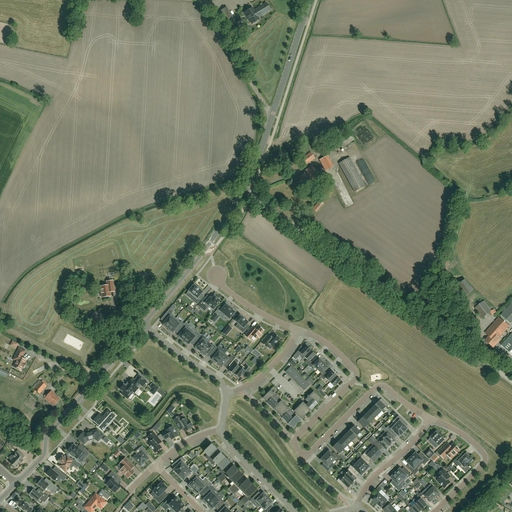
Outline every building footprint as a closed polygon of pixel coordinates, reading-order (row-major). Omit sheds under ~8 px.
[(259,20),(258,18),(270,10),(266,3),(256,9),(257,10),(254,12),(252,8),(244,13),(248,20),(249,19),(252,24),(254,23),(255,23),(257,22),(257,20),(259,20)] [(220,12),(230,28),(237,24),(227,8),(220,12)] [(336,152),(354,139),(349,133),(332,146),(336,152)] [(303,167),(315,158),(310,152),(298,161),(303,167)] [(325,171),(328,169),(333,166),(328,156),(319,160),(325,171)] [(355,160),(364,175),(370,172),(361,156),(355,160)] [(355,192),(365,186),(349,157),(339,163),(355,192)] [(311,181),(320,174),(312,165),(304,171),(305,172),(298,178),(305,185),(310,180),(311,181)] [(326,184),(331,181),(328,174),(323,176),(326,184)] [(316,212),(324,203),(320,200),(312,209),(316,212)] [(463,298),(473,290),(465,279),(455,287),(463,298)] [(114,292),(113,287),(113,281),(107,282),(107,286),(100,287),(102,298),(111,296),(110,292),(114,292)] [(194,285),(193,285),(192,285),(190,288),(190,289),(188,291),(193,296),(190,299),(197,304),(201,300),(198,297),(203,292),(194,285)] [(214,296),(213,297),(213,298),(211,296),(210,298),(207,296),(198,307),(201,309),(206,303),(213,310),(217,304),(219,301),(219,300),(217,298),(216,298),(214,296)] [(482,318),(492,311),(484,301),(482,302),(481,300),(475,304),(477,306),(475,308),(482,318)] [(511,303),(501,316),(511,325),(511,323),(511,303)] [(231,310),(229,308),(226,305),(222,309),(219,307),(214,314),(218,317),(222,313),(229,319),(232,316),(235,314),(234,313),(234,312),(232,309),(231,310)] [(167,329),(176,319),(171,315),(173,312),(170,309),(163,316),(167,319),(162,324),(163,325),(163,326),(166,328),(167,329)] [(243,334),(247,329),(244,327),(248,323),(240,316),(239,316),(238,316),(236,319),(235,321),(241,326),(238,330),(243,334)] [(91,325),(97,326),(103,327),(104,318),(92,317),(91,325)] [(489,336),(485,340),(493,347),(500,339),(499,338),(509,326),(499,318),(485,333),(489,336)] [(176,319),(167,329),(168,329),(168,330),(171,333),(171,332),(172,333),(177,328),(179,330),(180,328),(184,324),(181,322),(180,323),(176,319)] [(184,324),(180,328),(183,331),(178,336),(179,337),(179,338),(181,340),(182,339),(183,341),(192,331),(187,327),(189,325),(186,322),(184,324)] [(257,326),(254,329),(252,327),(245,336),(249,340),(252,336),(256,339),(258,337),(259,337),(261,335),(260,334),(263,331),(260,329),(261,328),(258,326),(258,327),(257,326)] [(192,331),(183,341),(185,342),(184,343),(187,345),(187,344),(188,345),(193,339),(196,341),(197,340),(201,335),(197,332),(195,333),(192,331)] [(511,333),(501,346),(511,355),(511,333)] [(268,335),(265,339),(261,343),(266,347),(269,344),(272,347),(279,339),(274,334),(271,337),(268,335)] [(201,335),(197,340),(199,342),(195,348),(195,349),(198,351),(198,350),(200,352),(209,341),(201,335)] [(12,340),(10,345),(16,348),(18,343),(12,340)] [(209,341),(200,352),(202,353),(201,354),(204,356),(205,356),(210,351),(212,353),(214,351),(216,348),(212,344),(211,346),(207,343),(209,341)] [(217,363),(224,354),(221,351),(223,350),(218,346),(216,348),(214,351),(217,353),(211,360),(214,362),(215,361),(217,363)] [(304,357),(311,351),(306,346),(300,353),(304,357)] [(15,356),(13,360),(16,361),(13,367),(21,371),(23,368),(26,364),(25,363),(26,360),(21,357),(22,355),(23,355),(25,351),(19,348),(15,356)] [(311,351),(304,357),(307,360),(304,362),(308,366),(309,365),(312,362),(310,360),(315,355),(311,351)] [(221,368),(223,366),(225,363),(228,365),(234,358),(231,356),(229,358),(224,354),(217,363),(219,365),(218,365),(221,368)] [(255,365),(260,360),(255,356),(251,361),(255,365)] [(233,375),(241,365),(240,366),(237,363),(239,361),(235,358),(231,363),(233,364),(228,371),(229,371),(229,372),(230,374),(231,373),(233,375)] [(309,365),(311,367),(312,366),(317,370),(323,363),(319,359),(315,363),(313,361),(312,362),(309,365)] [(321,378),(326,374),(324,372),(328,368),(323,363),(317,370),(321,374),(319,376),(318,378),(319,380),(321,378)] [(241,365),(233,375),(234,374),(235,376),(235,377),(237,378),(238,378),(241,375),(243,377),(250,369),(246,366),(244,368),(241,365)] [(291,366),(285,372),(304,391),(310,385),(291,366)] [(328,375),(326,374),(321,378),(323,380),(325,378),(329,383),(336,376),(332,372),(328,375)] [(127,399),(133,392),(135,393),(138,389),(137,387),(139,384),(142,386),(146,382),(139,376),(134,381),(133,379),(130,383),(128,382),(125,386),(123,385),(119,389),(122,392),(121,394),(127,399)] [(336,376),(329,383),(334,387),(340,380),(336,376)] [(34,389),(37,391),(40,394),(46,386),(41,382),(34,389)] [(153,395),(155,392),(159,388),(153,383),(149,387),(151,389),(149,392),(153,395)] [(275,395),(270,390),(262,398),(267,402),(266,403),(273,409),(282,417),(281,418),(292,429),(300,421),(296,416),(293,419),(287,413),(288,412),(289,413),(290,412),(289,411),(290,410),(281,401),(278,404),(272,398),(275,395)] [(43,397),(45,398),(45,399),(53,406),(60,399),(51,391),(50,393),(48,392),(43,397)] [(303,402),(293,411),(301,419),(310,410),(310,411),(317,404),(321,399),(313,391),(308,396),(312,399),(306,405),(303,402)] [(25,404),(34,411),(39,405),(30,397),(25,404)] [(375,405),(381,411),(386,407),(379,401),(375,405)] [(371,409),(377,416),(381,411),(375,405),(374,405),(375,405),(371,409)] [(366,414),(373,420),(377,416),(371,409),(366,414)] [(95,425),(103,432),(105,430),(108,433),(111,430),(107,427),(110,424),(108,422),(114,415),(108,410),(102,417),(99,414),(93,421),(96,424),(95,425)] [(362,418),(368,424),(373,420),(366,414),(362,418)] [(181,420),(179,417),(179,416),(173,419),(179,430),(182,428),(185,432),(188,430),(188,431),(191,429),(190,429),(191,428),(190,427),(193,426),(189,420),(187,422),(185,418),(182,420),(181,420)] [(393,423),(403,433),(404,431),(405,432),(407,430),(406,429),(407,429),(402,424),(405,422),(398,416),(396,418),(399,421),(395,425),(393,423)] [(364,429),(368,424),(362,418),(358,422),(364,429)] [(394,433),(397,436),(399,437),(400,437),(402,435),(401,434),(403,433),(393,423),(395,425),(391,429),(388,426),(386,428),(387,430),(392,434),(392,435),(394,433)] [(349,430),(356,437),(360,432),(354,426),(349,430)] [(161,434),(164,440),(170,436),(172,440),(178,436),(172,427),(166,430),(166,431),(161,434)] [(98,442),(100,439),(103,436),(97,430),(84,434),(83,433),(78,438),(84,444),(87,441),(95,439),(98,442)] [(345,435),(352,441),(356,437),(349,430),(350,431),(345,435)] [(385,436),(383,438),(390,446),(394,441),(390,436),(392,434),(387,430),(383,434),(385,436)] [(161,442),(158,438),(153,432),(148,436),(151,441),(147,444),(155,453),(161,448),(158,445),(161,442)] [(430,438),(433,441),(436,443),(433,446),(436,449),(439,446),(444,440),(436,432),(435,433),(435,432),(432,435),(432,436),(430,438)] [(348,445),(352,441),(345,435),(341,439),(348,445)] [(103,441),(111,448),(115,444),(107,437),(103,441)] [(386,450),(390,446),(383,438),(380,441),(378,439),(374,442),(375,443),(379,447),(381,445),(386,450)] [(348,445),(341,439),(337,443),(343,449),(348,445)] [(343,449),(337,443),(332,447),(339,454),(343,449)] [(377,458),(382,454),(377,450),(379,447),(375,443),(371,447),(373,449),(370,451),(377,458)] [(438,453),(441,456),(444,458),(447,455),(451,459),(456,455),(455,454),(459,450),(453,444),(450,447),(447,444),(438,453)] [(77,459),(78,459),(81,456),(84,459),(89,454),(84,449),(81,452),(79,450),(76,447),(76,448),(73,445),(72,446),(71,446),(67,450),(70,453),(69,454),(73,458),(74,456),(77,459)] [(205,457),(209,461),(214,456),(212,454),(216,449),(211,445),(204,452),(207,455),(205,457)] [(142,446),(139,449),(141,451),(133,458),(140,466),(148,459),(143,453),(146,451),(142,446)] [(17,450),(12,456),(11,455),(8,458),(11,461),(9,463),(12,465),(11,466),(14,468),(15,468),(20,463),(21,463),(23,461),(22,460),(23,460),(22,459),(24,457),(17,450)] [(429,460),(435,454),(431,450),(425,456),(429,460)] [(324,456),(332,463),(334,460),(336,462),(341,458),(335,453),(333,455),(329,451),(324,456)] [(377,458),(370,451),(368,454),(366,452),(362,455),(367,460),(369,458),(373,463),(377,458)] [(411,457),(420,466),(423,464),(424,465),(429,461),(424,456),(421,458),(416,453),(415,454),(414,453),(412,455),(413,456),(411,457)] [(214,456),(209,461),(213,465),(215,463),(217,466),(225,458),(220,454),(216,458),(214,456)] [(461,463),(465,468),(473,460),(467,454),(461,459),(459,457),(453,463),(457,467),(461,463)] [(66,472),(69,468),(68,467),(71,463),(77,468),(79,465),(72,459),(71,460),(67,456),(66,458),(63,455),(57,462),(60,464),(59,466),(66,472)] [(361,459),(357,463),(365,471),(366,470),(367,470),(369,468),(369,467),(364,462),(367,460),(362,455),(359,458),(361,459)] [(332,463),(324,456),(320,460),(324,464),(322,466),(327,472),(334,465),(332,463)] [(178,475),(186,467),(183,464),(186,461),(182,457),(175,462),(178,465),(173,470),(174,471),(176,474),(176,473),(178,475)] [(420,466),(411,457),(409,459),(409,458),(407,460),(407,461),(406,462),(412,468),(410,470),(415,475),(419,471),(417,469),(420,466)] [(120,463),(124,467),(120,471),(124,475),(125,474),(128,478),(134,472),(131,470),(134,467),(125,458),(120,463)] [(225,458),(217,466),(220,468),(218,470),(222,474),(224,472),(227,469),(225,467),(229,463),(225,458)] [(363,473),(365,471),(357,463),(353,467),(351,465),(348,468),(349,468),(353,472),(354,473),(356,471),(360,475),(361,475),(361,476),(364,473),(363,473)] [(186,467),(178,475),(180,477),(182,480),(182,479),(183,480),(191,473),(193,475),(192,475),(193,475),(195,473),(199,469),(196,467),(193,470),(191,468),(189,470),(186,467)] [(224,472),(222,474),(217,479),(221,483),(226,477),(232,482),(230,485),(231,486),(228,489),(234,495),(239,490),(245,496),(240,501),(244,505),(251,498),(249,496),(256,489),(247,480),(240,487),(236,482),(242,475),(233,467),(226,474),(224,472)] [(344,476),(352,483),(353,482),(356,480),(355,480),(356,479),(351,474),(353,472),(349,468),(347,470),(348,471),(343,476),(344,476)] [(397,471),(395,473),(405,482),(412,475),(407,470),(404,473),(400,468),(399,469),(396,471),(397,471)] [(54,481),(54,480),(57,477),(63,482),(67,478),(58,471),(56,473),(50,469),(50,470),(49,469),(46,472),(47,473),(46,474),(54,481)] [(450,477),(447,474),(443,469),(438,474),(440,477),(437,480),(445,489),(450,483),(448,480),(450,477)] [(120,486),(115,481),(115,480),(114,479),(117,477),(112,472),(107,477),(110,480),(106,484),(109,487),(108,488),(113,492),(114,492),(115,492),(117,490),(118,491),(120,487),(120,486)] [(202,480),(195,473),(193,475),(190,478),(193,481),(188,485),(189,486),(188,487),(190,489),(191,488),(193,490),(202,480)] [(405,482),(395,473),(394,475),(393,474),(391,476),(391,477),(391,478),(397,484),(394,487),(399,491),(403,487),(402,485),(405,482)] [(352,483),(344,476),(342,479),(340,477),(336,481),(341,485),(343,483),(348,488),(349,488),(351,486),(351,485),(352,484),(352,483)] [(45,491),(47,488),(47,487),(50,489),(51,489),(54,492),(55,490),(58,492),(60,490),(50,481),(48,484),(41,479),(37,484),(45,491)] [(202,490),(204,493),(209,488),(202,480),(193,490),(195,491),(194,492),(196,494),(197,494),(202,490)] [(80,492),(83,494),(88,488),(80,481),(77,485),(83,489),(80,492)] [(155,495),(153,498),(159,504),(164,499),(160,496),(162,494),(161,494),(166,489),(165,488),(166,488),(164,485),(163,486),(162,486),(160,484),(158,487),(157,486),(154,489),(155,490),(152,492),(155,495)] [(426,489),(428,491),(435,498),(439,494),(433,487),(430,484),(426,489)] [(217,495),(209,488),(204,493),(207,495),(206,497),(202,501),(205,503),(206,503),(208,504),(217,495)] [(48,497),(42,492),(40,495),(33,490),(33,489),(32,490),(32,489),(29,492),(30,493),(29,495),(37,501),(37,502),(40,499),(44,503),(48,497)] [(435,498),(428,491),(424,496),(430,502),(435,498)] [(257,509),(268,498),(266,496),(266,495),(264,493),(264,494),(263,493),(258,499),(255,496),(249,501),(250,501),(253,504),(255,502),(259,506),(257,508),(257,509)] [(377,504),(383,497),(378,493),(372,500),(377,504)] [(102,497),(98,495),(95,494),(84,507),(89,511),(92,511),(94,510),(93,510),(97,506),(101,509),(106,502),(101,498),(102,497)] [(219,507),(221,506),(224,502),(217,495),(208,504),(209,506),(209,507),(211,510),(216,505),(219,507)] [(30,511),(33,509),(28,506),(29,505),(23,500),(22,501),(18,497),(14,502),(18,506),(24,511),(24,510),(26,511),(30,511)] [(161,506),(164,509),(167,506),(171,510),(180,502),(179,501),(179,500),(177,497),(176,498),(175,497),(169,503),(166,501),(161,506)] [(388,501),(383,497),(377,504),(382,508),(388,501)] [(267,508),(270,504),(272,502),(272,501),(270,499),(269,500),(268,498),(257,509),(259,506),(263,511),(261,511),(267,511),(269,510),(267,508)] [(416,503),(423,510),(427,506),(421,499),(416,503)] [(178,511),(184,506),(183,505),(184,505),(181,502),(181,503),(180,502),(171,510),(172,511),(178,511)] [(229,511),(230,511),(227,508),(229,506),(225,502),(224,502),(221,506),(223,509),(219,511),(229,511)] [(415,511),(420,511),(423,510),(416,503),(412,508),(415,511)]
